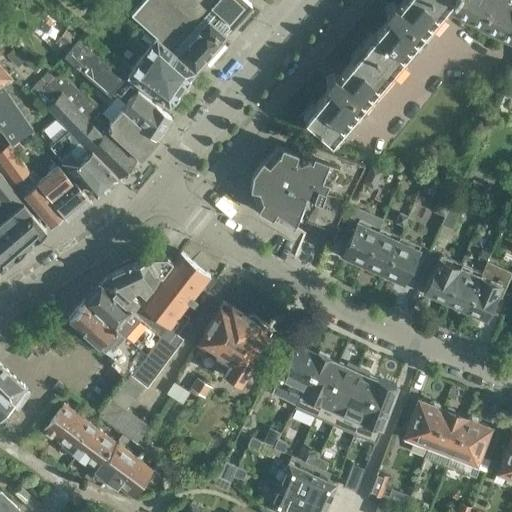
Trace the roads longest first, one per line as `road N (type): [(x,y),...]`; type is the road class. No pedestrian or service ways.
road 1 (residential): [(511,379),(318,296),(189,206)]
road 2 (residential): [(189,206),(361,0)]
road 3 (tertiary): [(167,182),(315,0)]
road 4 (tertiary): [(0,308),(107,236),(167,182)]
road 5 (residential): [(137,511),(0,442)]
road 6 (residential): [(252,511),(182,481),(143,511)]
